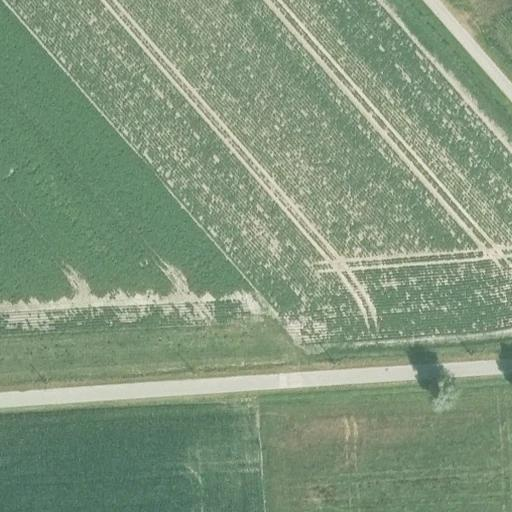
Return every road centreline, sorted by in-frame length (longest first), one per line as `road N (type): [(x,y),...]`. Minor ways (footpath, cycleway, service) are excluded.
road 1 (unclassified): [(0,401),(511,367)]
road 2 (unclassified): [(511,96),(427,0)]
